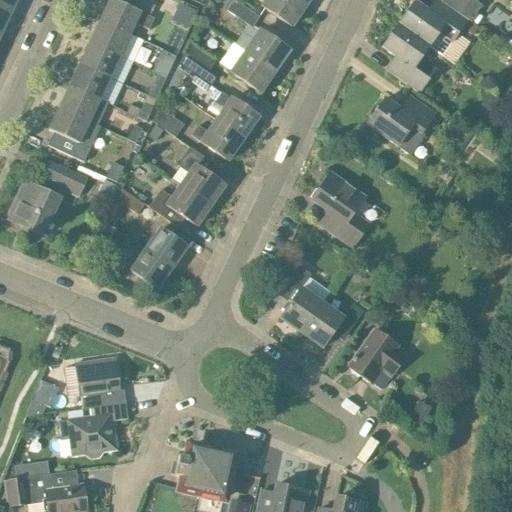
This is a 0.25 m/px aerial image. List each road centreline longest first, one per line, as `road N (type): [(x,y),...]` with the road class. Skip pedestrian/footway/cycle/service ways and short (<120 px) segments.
road 1 (residential): [(212,317),(368,428),(347,459),(179,390)]
road 2 (residential): [(212,317),(355,0)]
road 3 (residential): [(195,350),(0,271)]
road 4 (residential): [(0,122),(54,0)]
